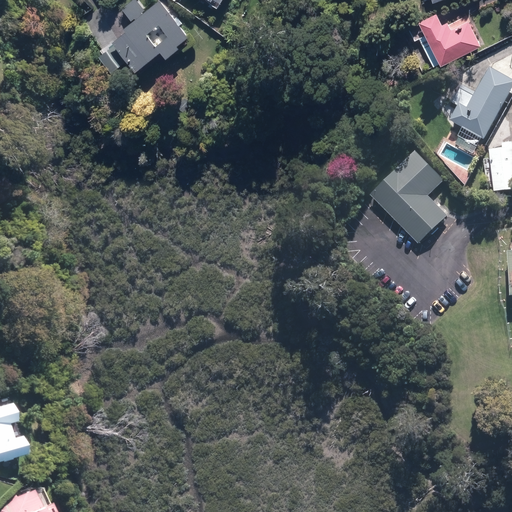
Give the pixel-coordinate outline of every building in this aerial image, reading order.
[(93,8),(85,0),(83,0),(71,11),(80,20),(93,8)] [(188,37),(159,0),(146,11),(132,22),(123,29),(125,32),(112,43),(113,45),(126,61),(135,72),(160,52),(165,59),(179,48),(177,45),(188,37)] [(146,11),(137,0),(132,0),(121,9),(132,22),(146,11)] [(440,66),(480,47),(467,20),(450,29),(447,22),(441,24),(435,13),(418,21),(440,66)] [(113,45),(100,56),(112,71),(126,61),(113,45)] [(480,139),(483,141),(511,87),(511,81),(489,69),(466,110),(458,105),(448,122),(460,129),(456,137),(458,138),(454,145),(472,154),(480,139)] [(501,148),(488,150),(493,192),(511,189),(511,144),(511,143),(501,144),(501,148)] [(427,196),(444,180),(415,151),(369,196),(418,244),(447,216),(427,196)] [(0,461),(18,456),(12,438),(6,440),(2,426),(9,424),(4,406),(0,406),(0,461)] [(45,511),(43,505),(35,509),(27,491),(13,498),(12,495),(0,507),(0,511),(45,511)]
